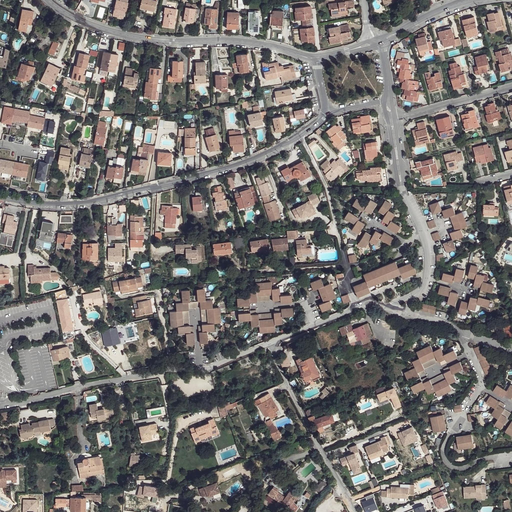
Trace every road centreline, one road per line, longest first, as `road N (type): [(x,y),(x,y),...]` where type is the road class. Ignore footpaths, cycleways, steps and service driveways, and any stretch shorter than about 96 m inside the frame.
road 1 (residential): [(0,196),(84,202),(242,164),(300,134)]
road 2 (residential): [(48,0),(76,20),(122,35),(252,42),(314,57)]
road 3 (residential): [(0,404),(214,366),(266,344)]
road 4 (residential): [(511,453),(458,467),(447,461),(445,443),(481,389),(462,332)]
road 5 (residential): [(266,344),(355,511)]
road 6 (residential): [(300,134),(327,186),(357,307)]
road 7 (residential): [(511,87),(394,117)]
